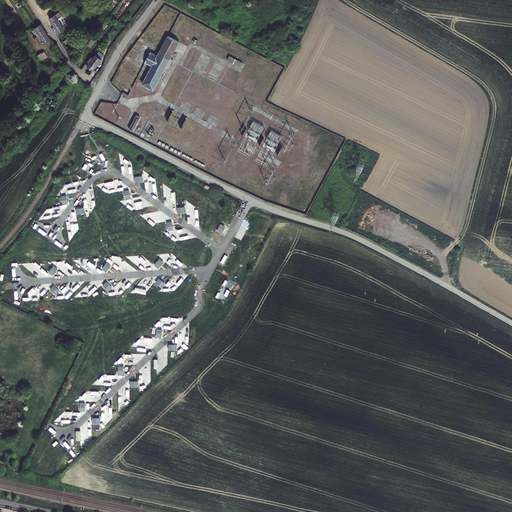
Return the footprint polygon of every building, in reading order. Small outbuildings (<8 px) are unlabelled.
[(58,20),(59,19),(62,17),(59,13),(56,14),(50,18),(59,31),(64,29),(58,20)] [(50,38),(41,24),(37,26),(36,27),(45,41),(50,38)] [(157,56),(151,52),(145,63),(151,66),(141,84),(154,91),(179,41),(167,35),(157,56)] [(44,51),(37,56),(41,61),(48,56),(44,51)] [(85,62),(81,68),(84,70),(88,65),(93,69),(101,58),(96,54),(93,57),(92,56),(88,60),(90,62),(88,64),(85,62)] [(95,114),(105,120),(119,120),(120,118),(125,121),(130,109),(117,103),(101,102),(95,114)] [(140,118),(136,116),(128,130),(132,132),(140,118)] [(221,223),(217,231),(222,233),(226,226),(221,223)] [(160,258),(154,265),(159,268),(165,262),(160,258)] [(108,261),(102,268),(107,272),(112,265),(108,261)] [(54,265),(49,272),(53,275),(59,268),(54,265)] [(159,278),(156,282),(162,288),(166,283),(159,278)] [(107,281),(103,285),(109,291),(113,287),(107,281)] [(54,285),(50,289),(56,295),(60,291),(54,285)] [(70,296),(76,290),(71,285),(67,290),(64,288),(63,289),(70,296)] [(38,289),(32,295),(38,300),(44,294),(38,289)]
